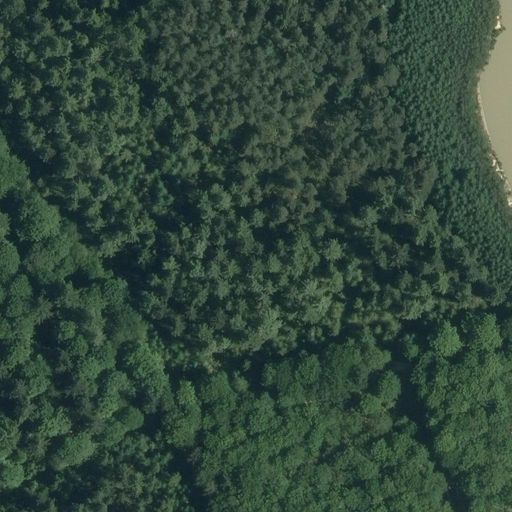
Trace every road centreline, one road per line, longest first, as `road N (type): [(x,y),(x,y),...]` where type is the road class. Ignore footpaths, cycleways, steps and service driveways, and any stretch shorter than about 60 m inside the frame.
road 1 (track): [(213,511),(162,415),(0,200)]
road 2 (track): [(162,415),(0,494)]
